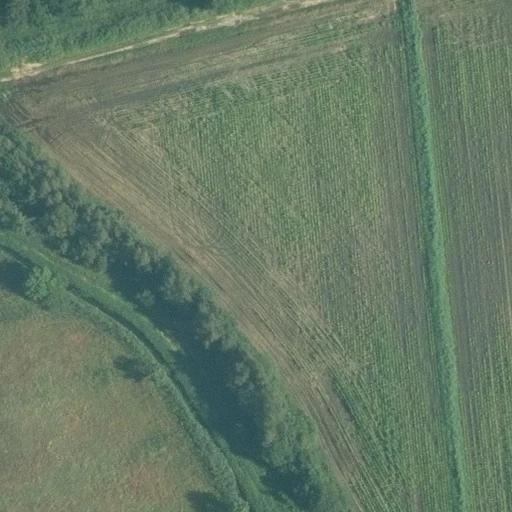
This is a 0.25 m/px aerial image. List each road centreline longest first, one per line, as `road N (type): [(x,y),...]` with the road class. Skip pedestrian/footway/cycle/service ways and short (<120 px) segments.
road 1 (track): [(0,224),(129,300),(171,338),(273,511)]
road 2 (track): [(305,0),(0,77)]
